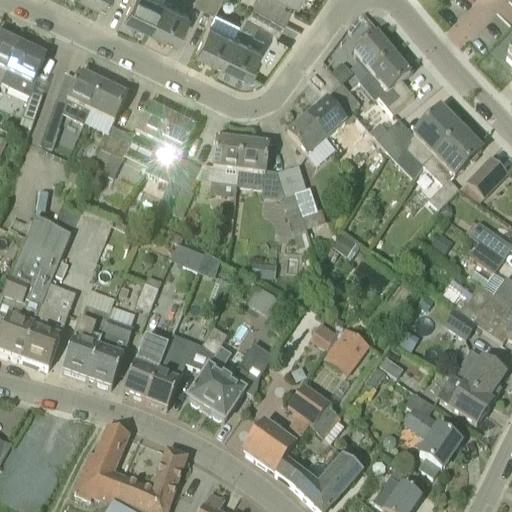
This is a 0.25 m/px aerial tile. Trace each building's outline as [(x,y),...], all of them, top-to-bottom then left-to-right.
[(150,28),(163,1),(160,0),(132,0),(125,15),(150,28)] [(203,9),(207,0),(194,0),(193,3),(203,9)] [(207,0),(203,9),(214,14),(221,0),(207,0)] [(254,0),(252,6),(284,25),(291,11),(281,5),(283,0),(295,0),(297,1),(297,0),(254,0)] [(163,1),(150,28),(176,40),(189,13),(163,1)] [(284,25),(252,6),(251,6),(245,15),(261,25),(278,35),(284,25)] [(221,62),(235,35),(210,23),(196,50),(221,62)] [(235,35),(221,62),(247,75),(260,48),(246,41),(249,34),(238,28),(235,35)] [(0,89),(19,49),(0,39),(0,89)] [(370,78),(393,59),(375,39),(353,57),(370,78)] [(19,49),(0,89),(28,102),(22,121),(33,125),(42,100),(31,97),(35,88),(33,87),(45,61),(19,49)] [(393,59),(370,78),(358,88),(375,108),(379,105),(392,120),(398,114),(414,101),(401,86),(409,79),(393,59)] [(352,78),(341,66),(329,78),(340,90),(352,78)] [(90,115),(103,89),(79,78),(65,108),(55,105),(47,130),(58,134),(63,119),(84,129),(90,115)] [(103,89),(90,115),(114,126),(127,100),(103,89)] [(350,117),(359,109),(341,89),(333,97),(350,117)] [(364,150),(365,149),(372,142),(355,123),(348,130),(325,104),(306,121),(329,147),(335,154),(353,138),(364,150)] [(152,161),(171,121),(148,110),(133,141),(122,136),(111,159),(122,164),(129,150),(152,161)] [(422,171),(460,134),(439,113),(407,144),(393,129),(375,144),(387,157),(386,158),(396,169),(404,156),(421,172),(422,171)] [(181,192),(192,169),(181,164),(195,133),(171,121),(152,161),(144,178),(168,188),(158,209),(170,215),(181,192)] [(286,139),(309,165),(329,147),(306,121),(286,139)] [(111,159),(122,136),(111,131),(100,154),(111,159)] [(422,171),(441,191),(427,206),(438,216),(458,195),(449,186),(481,155),(460,134),(422,171)] [(216,143),(213,173),(211,188),(236,191),(236,192),(242,146),(216,143)] [(236,192),(262,195),(264,176),(268,149),(242,146),(236,192)] [(107,167),(111,159),(100,154),(97,162),(107,167)] [(116,171),(119,163),(111,159),(107,167),(116,171)] [(483,204),(505,181),(489,162),(465,187),(482,203),(483,204)] [(195,185),(194,185),(200,173),(192,169),(181,192),(190,197),(195,185)] [(78,190),(84,176),(74,171),(68,185),(78,190)] [(295,198),(309,194),(305,195),(298,171),(287,174),(295,198)] [(295,198),(287,174),(276,178),(283,202),(295,198)] [(301,220),(303,224),(316,219),(309,194),(295,198),(299,212),(301,220)] [(299,212),(295,198),(283,202),(287,216),(299,212)] [(62,207),(52,232),(70,240),(81,214),(62,207)] [(451,213),(445,209),(439,217),(448,224),(451,220),(451,213)] [(303,224),(301,220),(288,224),(298,255),(311,251),(305,234),(306,234),(303,224)] [(42,313),(51,290),(49,290),(70,240),(34,225),(14,273),(3,300),(2,300),(0,303),(0,357),(21,365),(40,312),(42,313)] [(468,240),(503,265),(511,252),(511,251),(478,227),(468,240)] [(356,248),(342,238),(332,252),(347,262),(356,248)] [(443,260),(452,248),(439,238),(430,250),(443,260)] [(493,278),(503,265),(468,240),(468,241),(478,248),(468,261),(493,278)] [(21,252),(25,244),(16,241),(13,249),(21,252)] [(197,277),(203,261),(176,250),(170,266),(197,277)] [(67,270),(59,267),(53,281),(61,284),(67,270)] [(249,281),(274,283),(275,269),(250,267),(249,281)] [(511,287),(505,282),(503,285),(493,278),(482,294),(491,301),(511,315),(511,287)] [(148,317),(158,294),(144,288),(135,311),(148,317)] [(40,312),(21,365),(48,375),(75,299),(51,290),(42,313),(40,312)] [(253,300),(272,311),(277,303),(258,291),(253,300)] [(508,342),(511,345),(511,315),(491,301),(482,294),(481,293),(481,294),(477,291),(467,306),(457,300),(449,312),(454,316),(455,315),(476,330),(503,350),(508,342)] [(99,346),(108,319),(114,304),(90,296),(62,376),(87,385),(99,346)] [(433,304),(425,299),(417,312),(425,317),(433,304)] [(465,346),(476,330),(455,315),(454,316),(444,331),(465,346)] [(99,346),(87,385),(111,393),(131,334),(108,326),(110,320),(108,319),(99,346)] [(312,340),(317,344),(314,347),(326,355),(337,338),(320,327),(312,340)] [(219,354),(227,342),(213,333),(199,354),(213,363),(219,354)] [(356,367),(367,352),(345,336),(324,364),(327,366),(345,380),(355,366),(356,367)] [(145,407),(166,356),(165,356),(167,350),(145,342),(123,398),(145,407)] [(230,386),(210,418),(225,428),(244,397),(252,402),(255,397),(257,383),(271,362),(252,350),(243,365),(244,365),(230,386)] [(229,361),(219,354),(213,363),(187,403),(210,418),(230,386),(218,378),(229,361)] [(166,356),(145,407),(167,415),(187,364),(166,356)] [(452,383),(490,408),(500,394),(494,390),(503,378),(482,364),(481,365),(470,357),(452,383)] [(380,371),(387,376),(393,367),(386,362),(380,371)] [(475,428),(490,408),(452,383),(447,391),(446,390),(437,402),(475,428)] [(311,435),(327,415),(328,413),(303,393),(288,414),(294,419),(291,423),(295,426),(283,442),(263,428),(241,456),(276,481),(277,480),(275,478),(286,464),(296,450),(308,432),(311,435)] [(440,474),(458,447),(425,422),(432,413),(413,399),(405,411),(412,416),(404,428),(428,445),(419,459),(425,464),(419,473),(432,482),(439,473),(440,474)] [(327,415),(311,435),(328,449),(342,431),(337,427),(338,424),(327,415)] [(112,510),(123,485),(109,479),(126,440),(109,432),(95,464),(89,462),(74,497),(90,505),(92,501),(112,510)] [(0,467),(11,450),(0,446),(0,467)] [(360,475),(341,459),(336,455),(321,473),(311,470),(303,478),(286,464),(275,478),(277,480),(276,481),(291,492),(311,511),(330,511),(338,504),(360,475)] [(112,510),(111,511),(167,511),(186,462),(168,456),(153,498),(123,485),(112,510)] [(401,490),(389,481),(372,506),(379,511),(414,511),(421,503),(401,489),(401,490)] [(218,511),(222,507),(210,500),(202,511),(218,511)]
